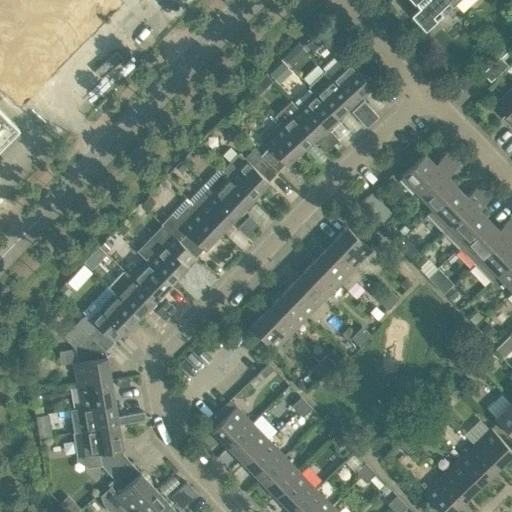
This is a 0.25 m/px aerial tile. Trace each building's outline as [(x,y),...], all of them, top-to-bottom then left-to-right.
[(429,29),(446,14),(442,10),(452,1),(451,0),(415,0),(422,7),(414,14),(429,29)] [(321,43),(316,37),(307,44),(312,51),(321,43)] [(290,51),(284,56),(291,64),(297,58),(290,51)] [(492,81),(510,65),(502,56),(484,72),(492,81)] [(283,60),(270,71),(279,81),(291,69),(283,60)] [(354,101),(372,85),(349,60),(331,76),(354,101)] [(354,101),(331,76),(326,70),(309,86),(314,92),(315,91),(338,116),(354,101)] [(464,91),(477,79),(469,70),(456,82),(464,91)] [(511,126),(511,87),(498,101),(509,112),(504,117),(511,126)] [(320,132),(338,116),(315,91),(314,92),(298,107),(320,132)] [(297,107),(291,100),(274,115),(281,122),(304,147),(314,137),(327,151),(332,145),(325,136),(320,132),(298,107),(297,107)] [(373,122),(379,116),(364,100),(358,105),(373,122)] [(367,127),(373,122),(358,105),(352,111),(367,127)] [(0,141),(16,125),(0,109),(0,141)] [(278,172),(286,163),(304,147),(281,122),(263,139),(270,146),(261,155),(278,172)] [(332,145),(339,140),(331,131),(325,136),(332,145)] [(261,155),(254,148),(245,157),(240,152),(223,169),(253,198),(278,172),(261,155)] [(445,165),(452,158),(447,152),(439,159),(445,165)] [(418,191),(441,169),(425,153),(402,175),(418,191)] [(452,172),(459,165),(452,158),(445,165),(452,172)] [(176,170),(184,177),(191,170),(183,163),(176,170)] [(237,214),(253,198),(223,169),(221,166),(205,183),(237,214)] [(433,208),(436,205),(456,185),(441,169),(418,191),(433,208)] [(221,231),(237,214),(205,183),(189,199),(188,200),(221,231)] [(443,231),(484,191),(478,185),(467,196),(456,185),(436,205),(433,208),(434,208),(427,214),(443,231)] [(459,248),(489,219),(479,209),(491,198),(484,191),(443,231),(459,248)] [(359,204),(379,224),(389,215),(369,194),(359,204)] [(154,203),(148,197),(143,203),(149,209),(154,203)] [(221,231),(188,200),(189,199),(187,197),(161,223),(163,225),(163,224),(196,256),(221,231)] [(252,229),(258,223),(249,215),(244,221),(252,229)] [(508,231),(511,227),(511,219),(510,217),(503,225),(508,231)] [(475,264),(504,235),(489,219),(459,248),(475,264)] [(246,235),(252,229),(244,221),(238,227),(246,235)] [(123,233),(128,228),(123,223),(118,228),(123,233)] [(147,259),(171,282),(196,256),(163,224),(163,225),(138,251),(147,259)] [(347,225),(331,243),(355,266),(372,249),(347,225)] [(497,274),(511,259),(511,243),(504,235),(475,264),(491,280),(497,274)] [(404,239),(397,246),(412,261),(419,254),(404,239)] [(112,245),(106,240),(101,245),(107,251),(112,245)] [(339,283),(355,266),(331,243),(317,257),(315,259),(339,283)] [(155,299),(171,282),(147,259),(131,275),(155,299)] [(323,299),(339,283),(315,259),(299,276),(323,299)] [(511,289),(511,259),(497,274),(511,289)] [(428,278),(444,294),(453,284),(438,268),(428,278)] [(155,299),(131,275),(125,270),(109,286),(115,292),(115,291),(140,315),(155,299)] [(308,316),(323,299),(299,276),(283,292),(308,316)] [(405,289),(411,284),(406,279),(400,285),(405,289)] [(61,286),(59,288),(67,296),(72,291),(64,283),(61,286)] [(114,293),(106,286),(92,300),(100,308),(98,309),(105,316),(97,325),(114,341),(140,315),(115,291),(115,292),(114,293)] [(393,302),(398,298),(389,289),(384,294),(393,302)] [(452,300),(457,295),(451,289),(446,294),(452,300)] [(292,332),(308,316),(283,292),(267,308),(292,332)] [(387,309),(393,302),(384,294),(378,300),(387,309)] [(170,314),(176,308),(167,299),(162,305),(170,314)] [(165,320),(170,314),(162,305),(156,311),(165,320)] [(382,314),(375,307),(370,312),(377,319),(382,314)] [(275,349),(292,332),(267,308),(251,326),(275,349)] [(482,318),(475,310),(468,317),(475,325),(482,318)] [(43,328),(48,320),(42,316),(37,325),(43,328)] [(94,327),(82,316),(63,336),(75,347),(77,360),(73,361),(77,385),(111,379),(106,350),(114,341),(97,325),(94,327)] [(350,337),(356,331),(350,324),(342,333),(348,339),(350,337)] [(488,324),(482,330),(490,338),(496,332),(488,324)] [(366,340),(370,335),(361,326),(356,331),(366,340)] [(360,346),(366,340),(356,331),(350,337),(360,346)] [(325,355),(320,360),(329,369),(334,363),(325,355)] [(320,360),(315,366),(324,374),(329,369),(320,360)] [(265,377),(274,368),(269,362),(259,371),(265,377)] [(470,379),(463,372),(454,381),(461,387),(470,379)] [(118,386),(130,384),(129,376),(117,378),(118,386)] [(81,408),(115,402),(111,379),(77,385),(81,408)] [(454,381),(446,389),(450,393),(455,393),(461,388),(454,381)] [(511,400),(510,402),(502,393),(487,408),(495,416),(495,417),(511,434),(511,400)] [(441,410),(446,405),(437,395),(432,401),(441,410)] [(297,411),(306,402),(301,396),(291,405),(297,411)] [(435,415),(441,410),(432,401),(426,406),(435,415)] [(72,432),(119,424),(115,402),(81,408),(68,410),(72,432)] [(302,416),(312,408),(306,402),(297,411),(302,416)] [(228,445),(252,422),(236,405),(212,428),(228,445)] [(35,416),(43,415),(42,407),(34,408),(35,416)] [(124,423),(136,421),(135,413),(123,415),(124,423)] [(244,462),(268,438),(252,422),(228,445),(244,462)] [(85,465),(101,463),(101,464),(114,478),(132,462),(124,453),(119,424),(72,432),(77,460),(85,465)] [(333,440),(343,431),(337,425),(328,434),(333,440)] [(497,468),(511,453),(511,449),(491,427),(473,444),(497,468)] [(349,456),(358,447),(343,431),(333,440),(349,456)] [(412,446),(418,441),(409,432),(403,437),(412,446)] [(406,452),(412,446),(403,437),(398,442),(406,452)] [(260,478),(284,455),(268,438),(244,462),(260,478)] [(480,484),(497,468),(473,444),(457,460),(480,484)] [(276,495),(300,471),(284,455),(260,478),(276,495)] [(464,500),(480,484),(457,460),(440,476),(464,500)] [(156,488),(132,462),(114,478),(108,483),(110,486),(100,495),(104,504),(109,511),(130,511),(131,511),(156,488)] [(361,477),(370,468),(364,462),(355,471),(361,477)] [(366,482),(375,473),(370,468),(361,477),(366,482)] [(292,511),(316,488),(300,471),(276,495),(292,511)] [(442,511),(451,511),(464,500),(440,476),(423,492),(442,511)] [(176,501),(192,487),(186,481),(170,495),(176,501)] [(182,508),(190,499),(197,493),(192,487),(176,501),(182,508)] [(164,511),(171,505),(156,488),(131,511),(130,511),(164,511)] [(292,511),(324,511),(332,504),(316,488),(292,511)] [(392,511),(402,501),(396,494),(386,504),(392,511)] [(392,511),(399,511),(406,506),(402,501),(392,511)]
